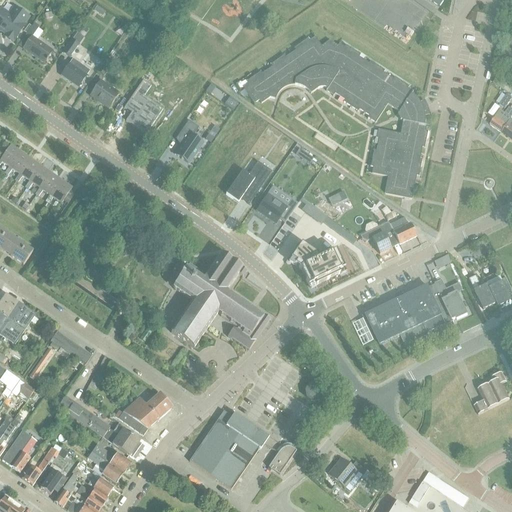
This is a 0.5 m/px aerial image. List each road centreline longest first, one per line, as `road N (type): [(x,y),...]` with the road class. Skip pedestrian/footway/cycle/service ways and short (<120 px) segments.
road 1 (residential): [(304,315),(267,270),(202,220),(0,83)]
road 2 (residential): [(198,411),(0,273)]
road 3 (residential): [(304,315),(445,241)]
road 4 (residential): [(373,402),(499,331)]
road 5 (residential): [(198,411),(304,315)]
road 6 (residential): [(269,499),(373,402)]
road 7 (residential): [(468,132),(497,0)]
road 8 (residential): [(118,511),(198,411)]
